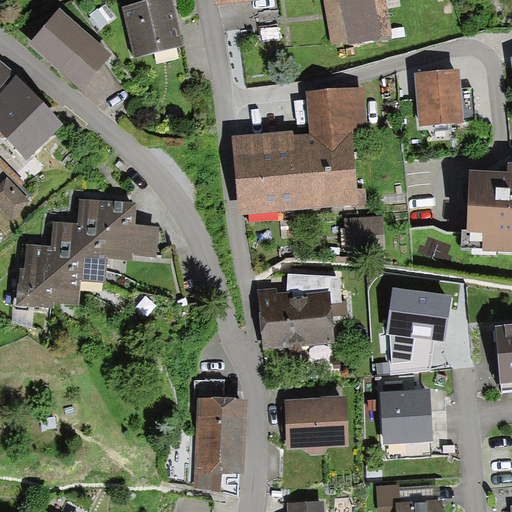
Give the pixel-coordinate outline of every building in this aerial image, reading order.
[(173,4),(172,0),(152,0),(122,6),(133,56),(182,46),(173,4)] [(284,0),(230,3),(231,29),(285,27),(284,0)] [(385,0),(324,0),(333,45),(392,35),(385,0)] [(106,3),(90,15),(100,28),(116,15),(106,3)] [(111,53),(59,8),(29,43),(81,87),(111,53)] [(0,88),(15,71),(0,58),(0,88)] [(63,125),(17,78),(0,96),(0,145),(1,146),(7,139),(28,160),(63,125)] [(457,126),(454,79),(416,82),(419,128),(457,126)] [(292,132),(233,136),(238,215),(350,206),(350,208),(367,207),(366,188),(358,189),(353,132),(367,131),(364,89),(309,93),(312,135),(293,136),(292,132)] [(511,161),(506,162),(505,171),(470,169),(467,229),(461,229),(460,251),(511,252),(511,161)] [(8,178),(0,185),(0,207),(10,219),(29,201),(8,178)] [(134,230),(135,208),(82,205),(81,228),(55,227),(54,250),(29,248),(27,273),(22,273),(19,308),(52,310),(52,304),(77,306),(79,282),(103,283),(105,260),(131,262),(131,255),(156,257),(158,231),(134,230)] [(383,217),(346,219),(348,252),(385,250),(383,217)] [(290,274),(288,293),(293,293),(293,299),(308,298),(308,294),(330,292),(332,316),(348,314),(347,301),(342,302),(340,278),(290,274)] [(277,288),(258,289),(263,349),(334,344),(332,316),(330,292),(308,294),(308,298),(293,299),(293,293),(288,293),(278,294),(277,288)] [(450,296),(395,290),(388,334),(391,334),(392,373),(429,368),(434,338),(443,339),(450,296)] [(511,324),(496,326),(501,391),(511,390),(511,324)] [(199,399),(224,399),(224,380),(195,380),(195,399),(199,399)] [(431,391),(382,392),(383,445),(386,444),(386,459),(430,457),(430,442),(433,441),(431,391)] [(285,400),(287,448),(306,448),(310,454),(324,454),(329,447),(350,446),(348,395),(321,396),(321,399),(285,400)] [(243,474),(246,400),(224,399),(199,399),(195,486),(238,495),(239,475),(243,474)] [(378,511),(389,511),(397,511),(396,504),(401,504),(400,485),(377,486),(378,511)] [(397,511),(396,511),(442,511),(441,501),(401,504),(396,504),(397,511)] [(324,511),(324,502),(290,504),(289,511),(324,511)]
